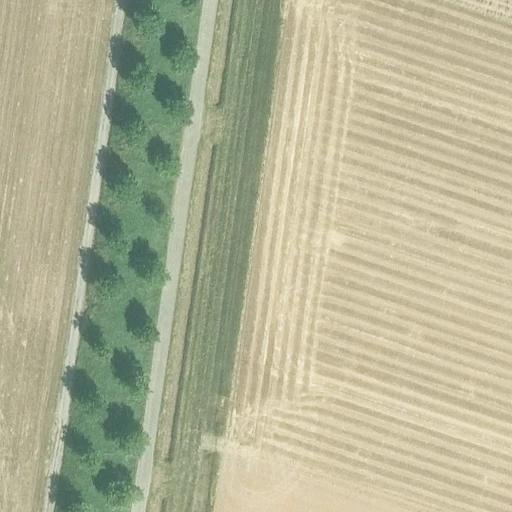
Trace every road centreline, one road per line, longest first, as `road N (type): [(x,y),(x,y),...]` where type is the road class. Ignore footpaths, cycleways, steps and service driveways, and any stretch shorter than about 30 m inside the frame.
road 1 (unclassified): [(135,511),(208,0)]
road 2 (track): [(120,0),(50,511)]
